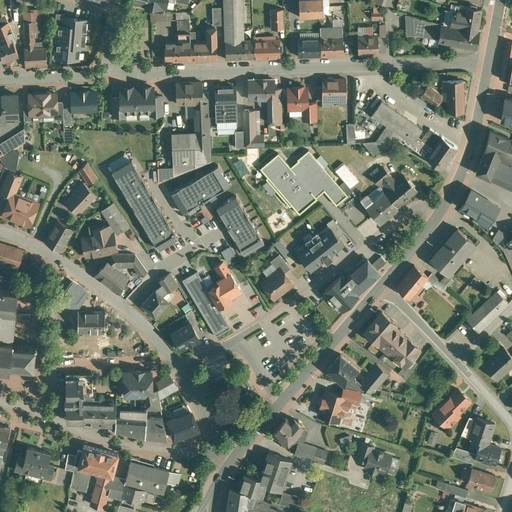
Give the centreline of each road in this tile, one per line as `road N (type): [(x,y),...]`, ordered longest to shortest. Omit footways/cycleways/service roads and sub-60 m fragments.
road 1 (residential): [(106,73),(488,64)]
road 2 (residential): [(438,215),(412,214),(292,305),(177,369)]
road 3 (tertiary): [(229,463),(385,282)]
road 4 (residential): [(0,231),(88,280),(171,360)]
road 5 (residential): [(42,415),(130,447),(229,463)]
road 6 (residential): [(171,360),(55,371),(42,415)]
road 7 (tertiary): [(438,215),(469,149),(488,64)]
